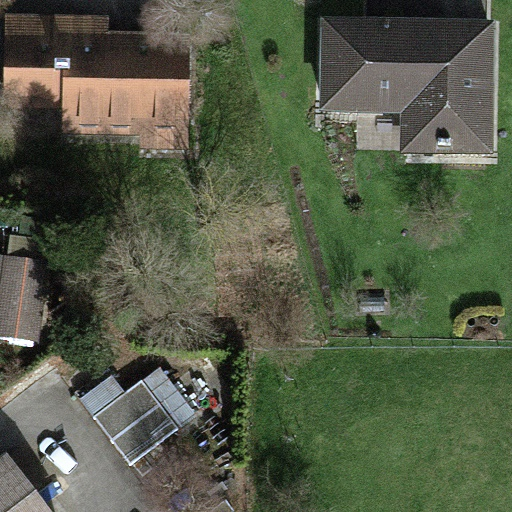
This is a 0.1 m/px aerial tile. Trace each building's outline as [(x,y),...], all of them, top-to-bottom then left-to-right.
[(99,23),(3,21),(1,92),(63,93),(62,133),(136,134),(135,145),(187,146),(189,44),(99,42),(99,23)] [(486,30),(319,26),(317,105),(404,107),(403,158),(483,160),(486,30)] [(36,267),(0,262),(0,346),(25,350),(36,267)] [(140,383),(96,415),(129,461),(173,430),(140,383)] [(39,511),(3,463),(0,464),(0,511),(39,511)]
